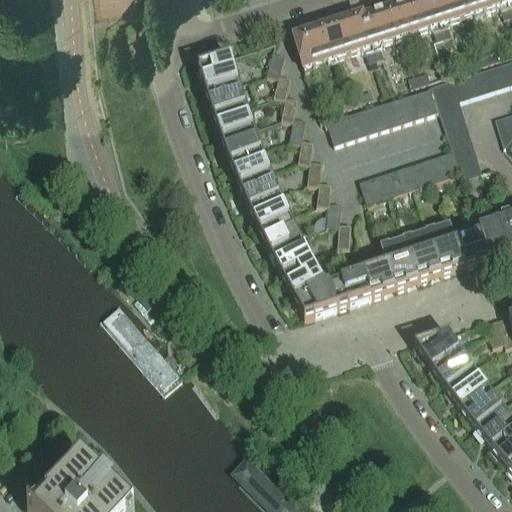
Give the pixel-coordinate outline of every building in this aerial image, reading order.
[(449,29),(472,22),(464,0),(430,0),(428,1),(443,45),(451,42),(449,33),(447,33),(449,29)] [(503,26),(510,24),(501,0),(464,0),(472,22),(498,13),(501,16),(500,16),(503,26)] [(511,0),(501,0),(510,24),(511,22),(511,0)] [(428,1),(395,12),(405,43),(430,35),(433,38),(432,38),(435,48),(443,45),(428,1)] [(381,51),(405,43),(395,12),(361,22),(376,67),(384,64),(380,55),(379,55),(381,51)] [(361,22),(328,33),(338,65),(362,57),(366,60),(364,60),(367,70),(376,67),(361,22)] [(314,73),(338,65),(328,33),(294,45),(304,76),(308,89),(316,86),(313,77),(314,73)] [(440,68),(448,66),(443,47),(435,50),(440,68)] [(498,67),(495,56),(475,63),(479,73),(498,67)] [(266,83),(278,86),(279,82),(284,63),(272,60),(266,83)] [(202,92),(205,101),(239,91),(232,65),(202,75),(207,90),(202,92)] [(498,73),(505,93),(511,91),(511,76),(510,69),(498,73)] [(487,76),(494,97),(505,93),(498,73),(487,76)] [(408,85),(411,95),(430,89),(427,78),(412,83),(410,75),(396,80),(398,88),(408,85)] [(476,80),(482,101),(494,97),(487,76),(476,80)] [(464,84),(471,105),(482,101),(476,80),(464,84)] [(273,105),(285,108),(286,104),(291,85),(279,82),(278,86),(273,105)] [(432,95),(459,108),(471,105),(464,84),(432,95)] [(247,114),(239,91),(205,101),(209,116),(212,125),(247,114)] [(442,125),(463,118),(459,108),(432,95),(442,125)] [(370,97),(360,100),(362,108),(373,104),(370,97)] [(418,100),(425,123),(437,119),(430,97),(418,100)] [(349,102),(352,112),(363,109),(362,108),(360,100),(359,99),(349,102)] [(407,104),(414,127),(425,123),(418,100),(407,104)] [(343,115),(352,112),(349,102),(339,105),(343,115)] [(281,127),(292,130),(294,126),(298,106),(286,104),(285,108),(281,127)] [(395,108),(402,130),(414,127),(407,104),(395,108)] [(384,111),(391,134),(402,130),(395,108),(384,111)] [(372,115),(379,138),(391,134),(384,111),(372,115)] [(254,137),(247,114),(212,125),(220,149),(254,137)] [(361,118),(368,141),(379,138),(372,115),(361,118)] [(349,122),(356,145),(368,141),(361,118),(349,122)] [(445,136),(466,129),(463,118),(442,125),(445,136)] [(511,121),(496,127),(501,141),(511,137),(511,121)] [(338,126),(345,149),(356,145),(349,122),(338,126)] [(289,149),(301,151),(302,147),(305,128),(294,126),(292,130),(289,149)] [(324,130),(326,135),(328,135),(333,152),(345,149),(338,126),(324,130)] [(448,146),(469,139),(466,129),(445,136),(448,146)] [(254,137),(220,149),(229,172),(263,159),(259,148),(254,137)] [(505,155),(511,145),(511,137),(501,141),(505,155)] [(452,156),(473,149),(469,139),(448,146),(452,156)] [(297,171),(309,173),(310,169),(314,149),(302,147),(301,151),(297,171)] [(455,166),(476,160),(473,149),(452,156),(455,166)] [(229,172),(238,195),(272,181),(263,159),(229,172)] [(439,163),(447,185),(458,182),(451,159),(439,163)] [(458,177),(479,170),(476,160),(455,166),(458,177)] [(447,185),(439,163),(428,166),(435,189),(447,185)] [(435,189),(428,166),(416,170),(424,193),(435,189)] [(318,194),(319,189),(322,170),(310,169),(309,173),(306,192),(318,194)] [(424,193),(416,170),(405,174),(412,197),(424,193)] [(479,170),(458,177),(462,187),(482,180),(479,170)] [(412,197),(405,174),(393,178),(401,201),(412,197)] [(401,201),(393,178),(382,181),(389,204),(401,201)] [(238,195),(248,218),(281,203),(272,181),(238,195)] [(389,204),(382,181),(370,185),(378,208),(389,204)] [(378,208),(370,185),(359,189),(366,212),(378,208)] [(316,213),(328,215),(329,210),(331,191),(319,189),(318,194),(316,213)] [(287,217),(281,203),(248,218),(254,232),(258,241),(291,225),(287,217)] [(511,205),(499,209),(505,226),(506,225),(511,244),(511,205)] [(472,217),(479,215),(477,207),(469,209),(472,217)] [(326,234),(338,235),(339,231),(341,212),(329,210),(328,215),(326,234)] [(464,275),(488,267),(473,223),(449,231),(464,275)] [(301,247),(291,225),(258,241),(265,254),(269,263),(301,247)] [(479,234),(489,266),(489,267),(511,259),(511,244),(506,225),(505,226),(479,234)] [(339,231),(338,235),(337,255),(349,256),(351,232),(339,231)] [(464,275),(449,231),(426,238),(441,282),(464,275)] [(441,282),(426,238),(403,246),(417,290),(441,282)] [(417,290),(403,246),(380,254),(394,297),(417,290)] [(312,268),(301,247),(269,263),(276,276),(280,285),(312,268)] [(394,297),(380,254),(356,261),(363,281),(371,305),(394,297)] [(324,289),(312,268),(280,285),(292,307),(324,289)] [(363,281),(329,292),(337,316),(371,305),(363,281)] [(326,293),(324,289),(292,307),(304,327),(337,316),(329,292),(326,293)] [(146,295),(137,303),(148,315),(157,307),(146,295)] [(123,303),(105,319),(170,395),(189,379),(123,303)] [(511,352),(511,336),(508,325),(507,324),(496,328),(503,351),(505,355),(511,352)] [(492,355),(503,351),(496,328),(484,332),(492,355)] [(424,371),(430,379),(460,359),(450,344),(451,344),(450,343),(418,353),(419,354),(420,354),(429,368),(425,370),(424,371)] [(460,359),(430,379),(444,399),(474,379),(460,359)] [(459,419),(488,398),(474,379),(444,399),(459,419)] [(197,395),(181,408),(231,467),(246,455),(197,395)] [(474,439),(503,417),(488,398),(459,419),(474,439)] [(511,428),(503,417),(474,439),(490,458),(511,439),(511,428)] [(506,477),(511,471),(511,439),(490,458),(506,477)] [(299,511),(249,461),(231,479),(264,511),(299,511)] [(124,511),(80,471),(41,511),(124,511)]
